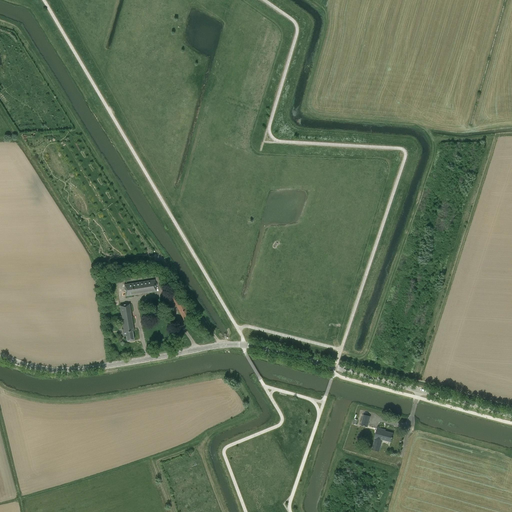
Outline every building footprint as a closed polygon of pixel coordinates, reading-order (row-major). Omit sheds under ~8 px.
[(126,297),(156,292),(154,280),(124,285),(126,297)] [(183,320),(190,316),(178,293),(171,296),(183,320)] [(126,336),(127,341),(134,340),(132,331),(134,331),(130,304),(120,306),(123,329),(122,330),(124,337),(126,336)] [(368,427),(369,423),(371,417),(363,415),(360,425),(368,427)] [(382,440),(391,442),(393,434),(383,431),(383,429),(378,428),(375,438),(372,449),(379,451),(382,440)] [(499,464),(494,463),(491,471),(504,475),(505,471),(506,466),(501,465),(502,464),(501,464),(501,465),(499,464),(499,463),(499,464)] [(511,487),(511,480),(503,478),(501,485),(511,488),(511,487)]
